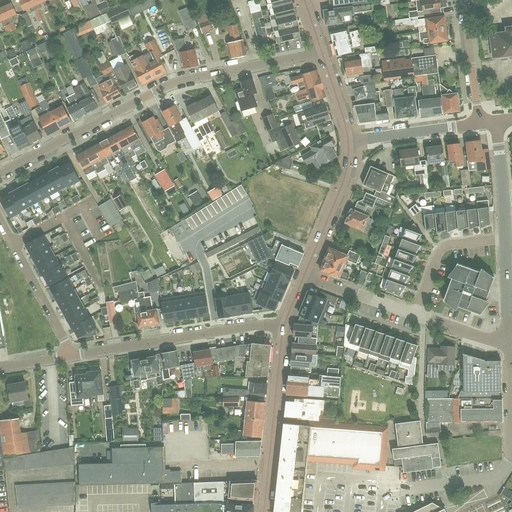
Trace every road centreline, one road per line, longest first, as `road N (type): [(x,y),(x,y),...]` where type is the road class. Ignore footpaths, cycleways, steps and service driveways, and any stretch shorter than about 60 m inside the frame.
road 1 (residential): [(0,173),(164,86),(321,51)]
road 2 (residential): [(72,355),(256,325),(284,329)]
road 3 (tertiary): [(263,511),(284,329)]
road 4 (residential): [(0,218),(72,355)]
road 5 (tertiary): [(304,275),(343,178),(348,141)]
road 6 (residential): [(414,314),(438,252),(504,239)]
road 7 (residential): [(348,141),(478,122)]
road 8 (residential): [(469,0),(478,122)]
